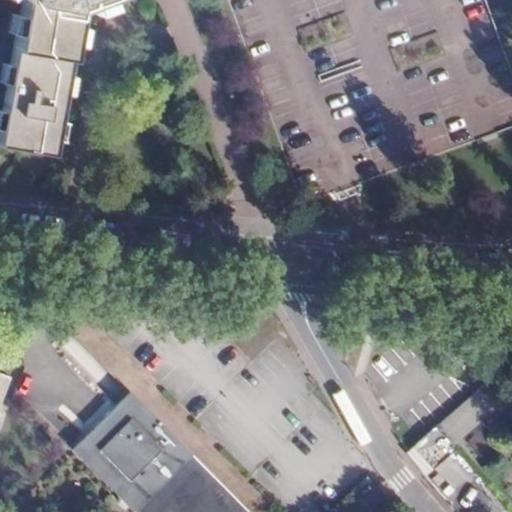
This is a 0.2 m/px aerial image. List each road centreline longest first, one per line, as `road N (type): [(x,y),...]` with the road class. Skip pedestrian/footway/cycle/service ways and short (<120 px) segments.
road 1 (residential): [(430,511),(375,441),(262,250)]
road 2 (residential): [(262,250),(0,230)]
road 3 (residential): [(511,265),(262,250)]
